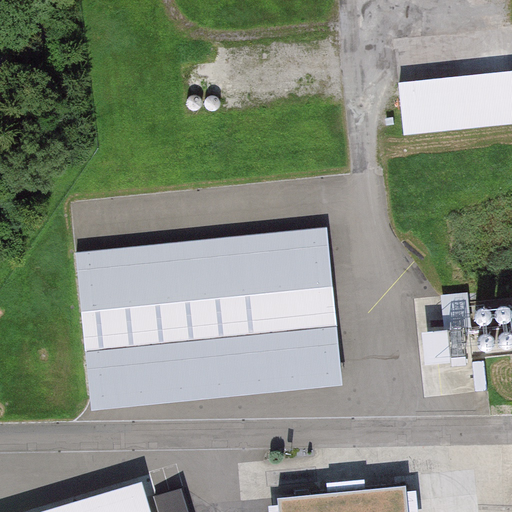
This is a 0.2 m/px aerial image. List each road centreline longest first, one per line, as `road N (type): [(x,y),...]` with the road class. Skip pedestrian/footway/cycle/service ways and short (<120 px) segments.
road 1 (unclassified): [(0,439),(511,425)]
road 2 (track): [(391,428),(357,93),(413,0)]
road 3 (track): [(173,0),(177,13),(212,40),(354,27)]
